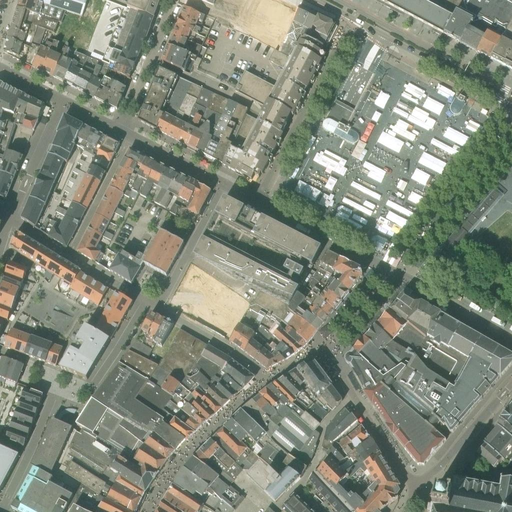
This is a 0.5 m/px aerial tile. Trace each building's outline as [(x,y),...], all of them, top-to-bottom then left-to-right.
[(29,0),(21,0),(18,9),(46,18),(60,23),(61,23),(66,12),(29,0)] [(91,7),(93,0),(29,0),(66,12),(77,15),(87,18),(89,15),(91,7)] [(154,19),(161,0),(130,0),(127,8),(131,10),(154,19)] [(377,0),(443,35),(463,0),(377,0)] [(464,0),(443,35),(444,35),(460,44),(484,0),(464,0)] [(511,0),(484,0),(460,44),(492,61),(511,22),(511,0)] [(309,12),(299,7),(278,52),(288,57),(296,40),(299,35),(302,27),(309,12)] [(196,13),(184,8),(180,17),(196,24),(201,27),(205,18),(205,17),(196,13)] [(15,20),(38,28),(46,31),(55,34),(60,23),(46,18),(18,9),(15,20)] [(154,19),(131,10),(115,52),(112,58),(105,56),(102,63),(110,66),(111,64),(132,73),(154,19)] [(311,31),(318,16),(309,12),(302,27),(305,29),(311,31)] [(333,23),(318,16),(311,31),(327,39),(334,26),(333,23)] [(196,24),(180,17),(177,26),(190,32),(199,35),(201,30),(195,27),(196,24)] [(34,38),(38,28),(15,20),(12,29),(27,35),(34,38)] [(511,22),(492,61),(511,71),(511,22)] [(189,37),(190,32),(177,26),(173,36),(192,43),(194,39),(189,37)] [(305,29),(302,27),(299,35),(323,47),(327,39),(311,31),(305,29)] [(40,48),(46,31),(38,28),(34,38),(32,45),(40,48)] [(32,45),(34,38),(27,35),(12,29),(8,39),(30,48),(32,45)] [(231,148),(230,149),(223,166),(252,181),(255,176),(259,178),(262,174),(263,174),(263,173),(266,168),(272,156),(268,154),(270,151),(274,153),(275,152),(283,135),(281,134),(282,133),(284,132),(286,128),(287,126),(287,124),(287,123),(282,121),(284,117),(286,118),(288,113),(294,116),(305,95),(326,55),(320,52),(323,47),(299,35),(296,40),(288,57),(288,59),(290,60),(285,70),(282,76),(276,88),(253,76),(245,72),(239,83),(236,90),(235,92),(266,108),(262,115),(258,122),(246,116),(238,132),(231,148)] [(168,49),(201,62),(207,50),(203,47),(192,43),(173,36),(168,49)] [(40,48),(32,45),(30,48),(8,39),(4,53),(11,55),(11,57),(34,68),(41,48),(40,48)] [(46,50),(42,49),(41,48),(34,68),(43,73),(55,42),(50,40),(46,50)] [(59,44),(55,42),(43,73),(55,79),(62,57),(56,55),(59,44)] [(86,56),(88,47),(79,43),(76,52),(86,56)] [(364,50),(355,46),(321,109),(330,114),(364,50)] [(70,50),(65,48),(62,57),(55,79),(66,84),(73,62),(72,61),(67,59),(70,50)] [(190,75),(192,71),(194,66),(198,69),(201,62),(168,49),(162,62),(190,75)] [(288,57),(278,52),(275,50),(275,51),(269,62),(285,70),(290,60),(288,59),(288,57)] [(88,57),(86,56),(76,52),(72,61),(73,62),(84,66),(88,57)] [(75,89),(85,94),(99,62),(88,57),(84,66),(75,89)] [(73,62),(66,84),(75,89),(84,66),(73,62)] [(101,87),(105,78),(108,69),(110,66),(102,63),(99,62),(85,94),(95,99),(101,87)] [(108,69),(129,80),(132,73),(111,64),(110,66),(108,69)] [(157,131),(165,114),(169,104),(180,79),(160,69),(149,95),(139,122),(157,131)] [(374,77),(382,81),(385,75),(377,71),(374,77)] [(122,98),(126,88),(105,78),(101,87),(122,98)] [(176,119),(192,84),(180,79),(169,104),(165,114),(176,119)] [(17,111),(24,96),(15,91),(7,87),(0,83),(0,120),(15,126),(19,115),(16,114),(17,111)] [(203,89),(192,84),(176,119),(181,122),(184,115),(190,117),(196,104),(203,89)] [(95,99),(106,105),(117,111),(122,98),(101,87),(95,99)] [(213,94),(203,89),(196,104),(190,117),(186,125),(178,142),(188,148),(201,120),(213,94)] [(229,101),(213,94),(201,120),(209,124),(196,152),(204,156),(221,121),(229,101)] [(33,100),(24,96),(17,111),(16,114),(19,115),(25,118),(26,115),(33,100)] [(25,118),(38,122),(45,107),(33,100),(26,115),(25,118)] [(229,125),(238,106),(229,101),(221,121),(229,125)] [(246,116),(248,110),(238,106),(229,125),(213,161),(223,166),(230,149),(231,148),(238,132),(246,116)] [(176,119),(165,114),(157,131),(167,137),(176,119)] [(25,118),(19,115),(15,126),(23,128),(33,132),(34,132),(38,122),(25,118)] [(85,127),(84,127),(67,118),(65,117),(57,133),(59,134),(55,143),(50,156),(64,163),(68,164),(73,151),(75,146),(75,145),(76,146),(76,145),(85,127)] [(176,119),(167,137),(178,142),(186,125),(181,122),(176,119)] [(357,134),(352,131),(330,119),(326,120),(322,123),(322,126),(324,130),(351,144),(355,144),(358,142),(359,138),(357,134)] [(15,126),(0,120),(0,150),(23,158),(23,157),(7,152),(15,126)] [(201,120),(188,148),(196,152),(209,124),(201,120)] [(204,156),(213,161),(229,125),(221,121),(204,156)] [(85,150),(94,131),(85,127),(76,145),(85,150)] [(89,152),(93,155),(98,146),(103,136),(94,131),(85,150),(89,152)] [(115,154),(120,145),(103,136),(98,146),(115,154)] [(111,163),(115,154),(98,146),(93,155),(96,156),(111,163)] [(0,162),(19,169),(20,166),(23,158),(0,150),(0,162)] [(93,155),(89,152),(84,150),(83,154),(89,157),(85,163),(105,173),(111,163),(96,156),(93,155)] [(142,156),(130,150),(125,159),(137,166),(142,156)] [(64,163),(50,156),(45,167),(60,173),(64,163)] [(147,159),(142,156),(137,166),(142,168),(147,159)] [(120,169),(138,178),(139,176),(142,168),(137,166),(125,159),(120,169)] [(139,176),(138,178),(133,187),(131,190),(141,196),(148,183),(158,164),(147,159),(142,168),(139,176)] [(80,173),(101,183),(105,173),(85,163),(80,160),(78,164),(84,167),(81,172),(80,173)] [(0,174),(14,179),(15,178),(19,169),(0,162),(0,174)] [(151,202),(168,170),(158,164),(148,183),(141,196),(151,202)] [(40,177),(55,184),(60,173),(45,167),(40,177)] [(79,176),(76,182),(96,192),(101,183),(80,173),(81,172),(75,169),(73,173),(79,176)] [(133,187),(138,178),(120,169),(115,179),(128,185),(133,187)] [(151,202),(161,207),(178,175),(168,170),(151,202)] [(0,174),(0,196),(6,200),(14,179),(0,174)] [(161,207),(167,210),(170,212),(178,199),(188,180),(178,175),(161,207)] [(36,188),(50,195),(55,184),(40,177),(35,188),(36,188)] [(74,185),(71,191),(91,201),(96,192),(76,182),(71,179),(69,183),(74,185)] [(125,190),(128,185),(115,179),(110,188),(124,195),(130,197),(132,193),(125,190)] [(179,219),(188,204),(199,185),(188,180),(178,199),(170,212),(171,212),(170,214),(170,213),(170,214),(179,219)] [(188,204),(179,219),(188,223),(193,226),(211,192),(199,185),(188,204)] [(36,188),(35,189),(31,199),(46,206),(50,195),(36,188)] [(71,191),(67,188),(65,192),(69,195),(67,199),(66,201),(73,204),(86,211),(87,211),(91,201),(71,191)] [(110,188),(103,202),(117,209),(124,195),(110,188)] [(494,191),(483,205),(489,210),(501,197),(494,191)] [(31,199),(26,210),(41,216),(46,206),(31,199)] [(298,294),(302,286),(309,273),(313,267),(322,250),(225,199),(196,254),(195,258),(215,268),(223,271),(231,277),(247,285),(253,288),(260,292),(276,300),(290,307),(293,302),(298,294)] [(126,213),(117,209),(103,202),(96,216),(110,223),(114,214),(123,218),(126,213)] [(56,213),(66,218),(79,224),(85,214),(86,211),(73,204),(68,213),(59,208),(56,213)] [(489,210),(483,205),(471,218),(477,224),(489,210)] [(26,210),(22,220),(36,229),(41,216),(26,210)] [(89,230),(102,237),(111,241),(114,237),(105,232),(110,223),(96,216),(89,230)] [(59,231),(72,238),(79,224),(66,218),(59,231)] [(477,224),(471,218),(459,232),(466,238),(477,224)] [(46,219),(41,232),(44,234),(50,220),(46,219)] [(49,237),(67,248),(72,238),(59,231),(55,228),(49,237)] [(95,251),(96,250),(102,237),(89,230),(82,244),(95,251)] [(11,247),(9,247),(9,249),(11,249),(21,255),(21,256),(34,264),(43,249),(38,245),(36,245),(31,241),(28,239),(27,239),(28,237),(26,236),(25,238),(19,234),(18,232),(17,232),(17,234),(13,243),(11,247)] [(116,262),(110,272),(132,286),(144,266),(167,278),(185,245),(162,232),(159,237),(156,235),(144,258),(140,256),(137,262),(124,254),(121,258),(120,257),(116,262)] [(78,252),(98,265),(104,256),(96,250),(95,251),(82,244),(78,252)] [(448,244),(438,256),(445,262),(455,250),(448,244)] [(43,249),(34,263),(58,278),(72,287),(70,290),(71,290),(81,272),(80,271),(77,270),(67,264),(43,249)] [(341,259),(328,252),(313,279),(325,289),(331,278),(341,259)] [(445,262),(438,256),(428,268),(434,273),(445,262)] [(331,278),(349,293),(363,277),(361,270),(341,259),(331,278)] [(0,290),(0,318),(9,322),(28,270),(10,264),(0,290)] [(81,272),(71,290),(99,307),(109,291),(108,291),(81,274),(82,272),(81,272)] [(334,311),(342,302),(349,293),(331,278),(325,289),(313,279),(307,290),(334,311)] [(334,311),(307,290),(302,286),(298,294),(329,318),(334,311)] [(266,317),(276,300),(260,292),(250,311),(265,319),(266,317)] [(133,303),(117,294),(94,332),(111,341),(133,303)] [(309,312),(324,324),(329,318),(298,294),(293,302),(308,313),(309,312)] [(426,339),(441,315),(404,294),(390,310),(426,339)] [(281,322),(308,345),(317,333),(288,310),(290,307),(276,300),(266,317),(275,322),(276,320),(280,324),(281,322)] [(288,310),(317,333),(324,324),(309,312),(308,313),(293,302),(290,307),(288,310)] [(426,339),(390,310),(387,312),(375,326),(411,362),(426,339)] [(230,342),(245,353),(256,334),(261,326),(265,319),(250,311),(249,311),(241,325),(238,330),(238,329),(234,337),(230,342)] [(136,342),(135,343),(142,347),(159,318),(152,313),(136,342)] [(426,387),(463,327),(441,315),(426,339),(411,362),(426,387)] [(295,357),(302,351),(303,350),(281,329),(283,327),(280,324),(276,320),(275,322),(266,317),(265,319),(261,326),(270,331),(269,333),(295,357)] [(166,321),(159,318),(142,347),(152,352),(156,346),(152,344),(166,321)] [(154,342),(161,346),(173,325),(166,321),(154,342)] [(303,350),(308,345),(281,322),(280,324),(283,327),(281,329),(303,350)] [(256,334),(286,362),(292,357),(295,357),(269,333),(270,331),(261,326),(256,334)] [(396,371),(408,388),(412,395),(416,393),(422,390),(424,390),(426,387),(411,362),(375,326),(367,335),(368,335),(364,339),(396,371)] [(111,341),(94,332),(86,327),(83,331),(68,357),(62,354),(57,367),(61,368),(60,370),(88,380),(89,378),(108,346),(111,341)] [(426,387),(424,390),(437,411),(442,402),(449,392),(458,377),(482,338),(463,327),(426,387)] [(63,349),(12,330),(5,348),(57,367),(62,354),(63,349)] [(205,345),(181,330),(170,348),(158,368),(172,376),(174,374),(181,378),(205,345)] [(245,353),(256,362),(267,371),(285,362),(286,362),(256,334),(245,353)] [(472,390),(498,348),(482,338),(458,377),(472,390)] [(383,380),(396,371),(364,339),(353,351),(369,367),(377,374),(383,380)] [(135,343),(128,353),(146,362),(152,352),(142,347),(135,343)] [(158,368),(150,381),(172,397),(175,393),(204,419),(207,422),(215,416),(189,391),(196,384),(192,380),(197,372),(214,350),(205,345),(181,378),(174,374),(172,376),(158,368)] [(511,355),(498,348),(472,390),(482,399),(500,379),(511,364),(511,355)] [(223,370),(232,360),(214,350),(197,372),(210,383),(216,376),(220,369),(222,371),(223,370)] [(350,355),(350,356),(349,356),(348,357),(347,357),(347,358),(346,359),(346,360),(346,361),(346,362),(346,363),(347,363),(347,364),(348,364),(348,365),(349,365),(349,366),(350,368),(351,368),(353,372),(352,372),(354,376),(359,384),(362,390),(363,389),(365,393),(365,394),(372,404),(378,412),(382,419),(387,426),(393,435),(393,436),(394,437),(408,454),(418,466),(424,466),(428,462),(432,458),(435,453),(446,441),(445,440),(437,433),(439,430),(443,426),(444,427),(445,425),(445,424),(437,411),(424,390),(422,390),(416,393),(412,395),(408,388),(396,371),(383,380),(377,374),(369,367),(353,351),(350,355)] [(149,381),(150,381),(158,368),(146,362),(128,353),(119,364),(146,380),(147,379),(149,381)] [(0,378),(6,381),(13,362),(2,359),(0,364),(0,378)] [(253,380),(253,377),(232,360),(223,370),(222,371),(243,390),(253,380)] [(24,366),(13,362),(6,381),(17,385),(24,366)] [(176,452),(186,441),(166,426),(167,425),(164,423),(165,421),(135,401),(149,381),(147,379),(146,380),(119,364),(92,399),(91,401),(92,401),(122,419),(141,431),(143,429),(150,435),(151,433),(154,436),(155,435),(175,452),(176,452)] [(331,387),(315,365),(314,365),(311,364),(302,369),(298,371),(306,382),(300,388),(307,396),(306,397),(315,404),(329,390),(331,387)] [(216,376),(237,396),(238,395),(243,390),(222,371),(220,369),(216,376)] [(306,382),(298,371),(297,370),(288,375),(300,388),(306,382)] [(223,408),(230,402),(210,383),(197,372),(192,380),(196,384),(223,408)] [(288,375),(278,382),(302,404),(299,408),(305,414),(315,404),(306,397),(307,396),(300,388),(288,375)] [(210,383),(230,402),(237,396),(216,376),(210,383)] [(458,377),(449,392),(442,402),(437,411),(445,424),(445,425),(450,433),(451,433),(453,433),(459,426),(461,422),(468,414),(475,407),(482,399),(472,390),(458,377)] [(166,426),(186,441),(188,442),(195,434),(163,410),(169,401),(172,397),(150,381),(149,381),(135,401),(165,421),(164,423),(167,425),(166,426)] [(302,404),(278,382),(273,386),(294,407),(296,407),(299,408),(302,404)] [(215,416),(223,408),(196,384),(189,391),(215,416)] [(273,386),(267,389),(290,412),(291,413),(292,412),(301,419),(305,414),(299,408),(296,407),(294,407),(273,386)] [(332,412),(341,403),(342,402),(331,387),(329,390),(315,404),(314,406),(326,418),(328,416),(322,410),(324,409),(325,410),(327,407),(332,412)] [(21,400),(39,407),(43,396),(25,389),(21,400)] [(290,412),(267,389),(260,396),(283,421),(290,412)] [(169,401),(202,427),(207,422),(204,419),(175,393),(172,397),(169,401)] [(277,427),(283,421),(260,396),(253,401),(277,427)] [(36,417),(39,407),(21,400),(17,410),(36,417)] [(91,401),(76,424),(85,429),(142,464),(159,474),(167,461),(146,446),(118,425),(122,419),(92,401),(91,401)] [(195,434),(202,427),(169,401),(163,410),(195,434)] [(253,401),(247,406),(242,411),(267,435),(276,446),(290,457),(293,460),(294,460),(298,455),(282,441),(277,436),(273,432),(277,427),(253,401)] [(315,404),(305,414),(301,419),(315,431),(326,418),(314,406),(315,404)] [(511,452),(511,404),(500,418),(500,419),(501,420),(499,422),(499,426),(498,427),(483,444),(485,446),(478,455),(495,470),(502,461),(504,462),(511,452)] [(32,427),(36,417),(17,410),(14,420),(32,427)] [(351,416),(345,410),(333,421),(327,429),(324,441),(327,442),(351,416)] [(249,450),(253,454),(260,460),(259,460),(270,470),(280,480),(289,471),(300,478),(300,479),(301,479),(302,478),(302,477),(307,468),(294,460),(293,460),(290,457),(276,446),(267,435),(242,411),(232,420),(247,436),(254,442),(249,450)] [(315,431),(301,419),(292,412),(291,413),(290,412),(283,421),(277,427),(273,432),(277,436),(282,441),(298,455),(294,460),(307,468),(311,462),(317,447),(316,446),(320,436),(315,432),(316,432),(315,431)] [(324,441),(322,448),(329,452),(327,456),(337,466),(348,456),(339,445),(338,444),(359,424),(352,415),(351,416),(327,442),(324,441)] [(167,461),(175,452),(155,435),(154,436),(151,433),(150,435),(143,429),(141,431),(122,419),(118,425),(146,446),(167,461)] [(28,437),(32,427),(14,420),(10,430),(28,437)] [(31,467),(34,468),(77,492),(82,484),(66,473),(69,469),(61,465),(70,446),(73,447),(82,435),(81,435),(76,432),(77,432),(73,429),(53,420),(31,467)] [(232,420),(224,428),(249,450),(254,442),(247,436),(232,420)] [(361,426),(339,445),(348,456),(352,454),(348,449),(366,433),(361,426)] [(249,450),(224,428),(217,436),(212,441),(238,467),(244,460),(246,461),(253,454),(249,450)] [(107,468),(146,493),(159,474),(142,464),(85,429),(82,435),(81,435),(82,435),(73,447),(107,468)] [(24,448),(28,437),(10,430),(6,440),(24,448)] [(352,454),(371,440),(366,433),(348,449),(352,454)] [(375,447),(371,440),(352,454),(348,456),(337,466),(345,473),(338,466),(349,458),(353,463),(373,449),(373,448),(375,447)] [(200,452),(235,481),(242,471),(238,467),(212,441),(200,452)] [(107,468),(73,447),(70,446),(61,465),(69,469),(66,473),(82,484),(105,500),(105,501),(126,511),(137,511),(139,508),(96,484),(107,468)] [(366,464),(380,454),(375,447),(373,448),(373,449),(353,463),(355,466),(364,461),(366,464)] [(0,494),(20,457),(0,448),(0,494)] [(193,459),(230,487),(235,481),(200,452),(193,459)] [(244,460),(238,467),(242,471),(248,471),(249,471),(259,460),(260,460),(253,454),(246,461),(244,460)] [(346,474),(345,473),(337,466),(327,456),(316,471),(325,480),(332,488),(339,495),(346,503),(354,511),(381,511),(386,507),(398,498),(397,497),(398,496),(399,488),(398,487),(399,486),(380,454),(366,464),(364,461),(355,466),(356,467),(346,474)] [(235,511),(245,499),(230,488),(230,487),(193,459),(184,470),(211,490),(223,502),(234,511),(235,511)] [(276,504),(300,479),(300,478),(289,471),(280,480),(270,470),(259,460),(249,471),(246,474),(276,504)] [(34,469),(12,509),(16,511),(66,511),(70,505),(71,504),(70,503),(74,497),(77,492),(34,468),(34,469)] [(139,508),(146,493),(107,468),(96,484),(139,508)] [(233,511),(234,511),(223,502),(211,490),(184,470),(173,487),(212,511),(233,511)] [(316,488),(325,480),(316,471),(309,481),(316,488)] [(457,481),(456,479),(455,478),(454,480),(455,482),(454,491),(450,490),(450,491),(446,491),(447,485),(440,483),(438,489),(436,489),(432,506),(428,506),(428,511),(427,511),(511,511),(511,478),(511,481),(504,480),(503,477),(501,477),(502,481),(500,489),(494,488),(494,484),(492,484),(491,487),(485,486),(486,482),(483,482),(483,485),(476,484),(477,481),(475,480),(474,484),(467,483),(468,479),(466,479),(465,482),(457,481)] [(315,489),(322,497),(332,488),(325,480),(316,488),(315,489)] [(126,511),(105,501),(105,500),(82,484),(77,492),(74,497),(79,500),(75,507),(83,511),(126,511)] [(212,511),(173,487),(169,494),(193,511),(212,511)] [(322,497),(330,504),(339,495),(332,488),(322,497)] [(193,511),(169,494),(164,501),(179,511),(193,511)] [(292,511),(302,502),(294,495),(281,509),(284,511),(292,511)] [(330,504),(336,511),(337,511),(346,503),(339,495),(330,504)] [(74,507),(75,507),(79,500),(74,497),(70,503),(71,504),(70,505),(74,507)] [(179,511),(164,501),(160,510),(163,511),(179,511)] [(302,502),(292,511),(306,511),(309,509),(302,502)] [(346,503),(337,511),(353,511),(354,511),(346,503)]
